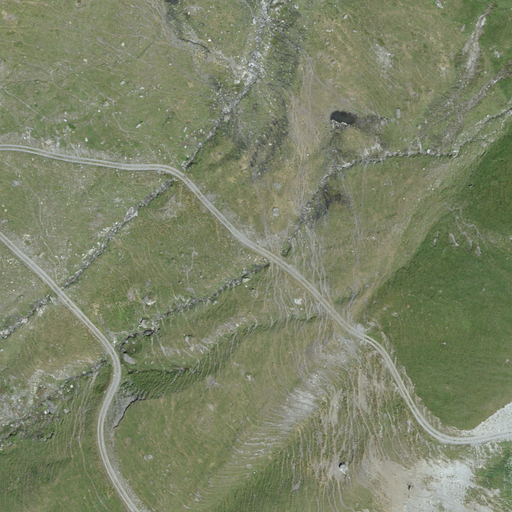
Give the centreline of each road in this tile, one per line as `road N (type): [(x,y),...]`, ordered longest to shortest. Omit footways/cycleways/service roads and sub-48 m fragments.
road 1 (track): [(0,148),(177,174),(243,241),(383,354),(433,434),(470,441),(511,433)]
road 2 (track): [(135,511),(112,478),(99,434),(117,372),(111,352),(0,238)]
